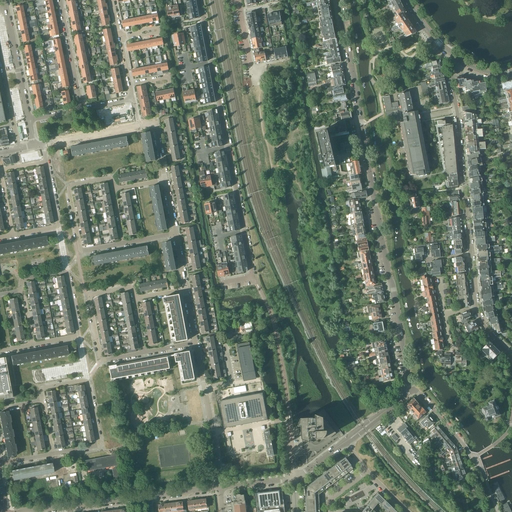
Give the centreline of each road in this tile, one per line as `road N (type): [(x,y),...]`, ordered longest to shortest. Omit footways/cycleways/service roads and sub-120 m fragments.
road 1 (residential): [(410,388),(336,0)]
road 2 (residential): [(200,0),(253,277)]
road 3 (residential): [(475,308),(450,80),(457,60)]
road 4 (residential): [(114,190),(112,178),(67,185),(78,253),(124,244)]
road 5 (residential): [(134,299),(131,287),(87,295),(91,318),(99,362),(144,354)]
road 6 (residential): [(53,454),(99,446),(87,379),(43,388),(42,399)]
road 7 (residential): [(31,344),(78,335),(66,271),(24,278),(22,291)]
road 8 (residential): [(33,146),(7,9)]
